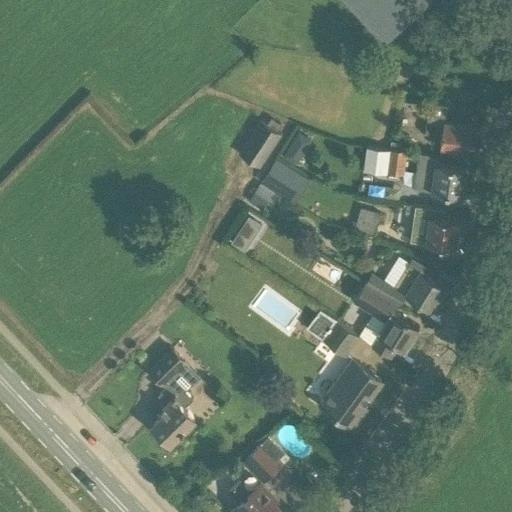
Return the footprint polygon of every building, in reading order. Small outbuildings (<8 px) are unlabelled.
[(350,0),(385,37),(424,0),(350,0)] [(472,124),(445,121),(447,104),(430,102),(425,131),(442,134),(440,146),(468,150),(472,124)] [(282,133),(260,119),(239,153),(260,167),(282,133)] [(299,130),(283,156),(296,165),(312,139),(299,130)] [(407,134),(400,144),(409,151),(416,141),(407,134)] [(363,170),(403,175),(406,151),(366,146),(363,170)] [(438,154),(421,152),(418,172),(433,175),(431,189),(462,194),(467,167),(437,163),(438,154)] [(276,157),(260,182),(274,190),(295,203),(310,178),(276,157)] [(263,209),(274,190),(260,182),(249,201),(263,209)] [(432,207),(415,204),(413,216),(417,217),(416,226),(427,228),(426,242),(454,245),(458,218),(430,216),(432,207)] [(381,213),(360,207),(353,231),(374,237),(381,213)] [(238,232),(232,242),(245,251),(252,241),(238,232)] [(377,290),(380,292),(400,303),(406,293),(430,308),(445,285),(431,276),(434,272),(411,257),(394,284),(384,278),(377,290)] [(393,310),(397,303),(364,283),(353,301),(386,320),(371,345),(390,357),(397,345),(404,350),(406,347),(408,348),(411,347),(414,342),(414,339),(411,338),(419,326),(393,310)] [(307,327),(323,339),(337,320),(321,308),(307,327)] [(323,339),(346,355),(360,335),(337,320),(323,339)] [(194,398),(189,392),(203,378),(185,360),(173,348),(150,370),(166,386),(159,394),(166,402),(159,408),(164,413),(152,424),(170,442),(194,418),(184,407),(194,398)] [(366,405),(363,403),(381,378),(350,356),(316,401),(350,426),(366,405)] [(279,457),(285,451),(269,434),(242,459),(264,482),(284,462),(279,457)] [(279,511),(285,506),(260,482),(250,492),(240,483),(229,495),(241,507),(236,511),(279,511)]
